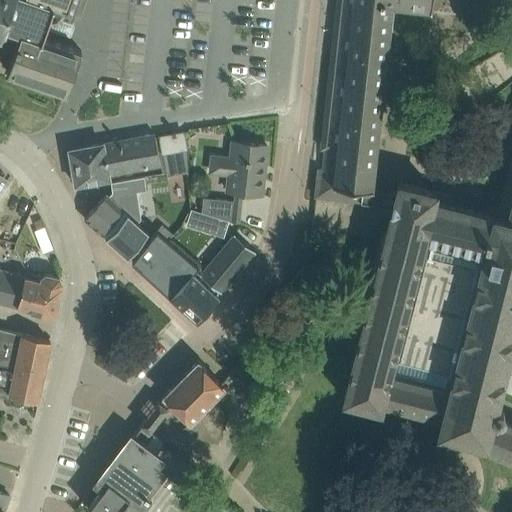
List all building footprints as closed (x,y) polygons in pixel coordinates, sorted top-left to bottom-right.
[(0,0),(0,30),(1,31),(4,24),(21,31),(8,70),(68,91),(82,49),(39,35),(42,25),(56,30),(63,7),(70,10),(73,0),(0,0)] [(483,0),(336,0),(331,54),(322,135),(321,148),(325,148),(323,168),(319,168),(318,175),(316,195),(317,195),(361,200),(361,201),(371,203),(372,187),(376,137),(390,25),(393,4),(408,6),(432,9),(452,12),(482,15),(483,0)] [(176,133),(176,130),(172,130),(173,133),(160,136),(162,146),(163,151),(187,147),(183,131),(176,133)] [(155,132),(126,138),(132,170),(161,165),(159,152),(155,132)] [(126,138),(98,143),(104,178),(110,178),(109,173),(132,170),(126,138)] [(231,157),(226,157),(213,155),(211,170),(230,172),(228,189),(262,193),(264,174),(263,173),(264,165),(265,166),(267,144),(233,140),(231,157)] [(69,148),(76,184),(96,180),(104,178),(98,143),(69,148)] [(188,171),(187,147),(163,151),(167,171),(168,175),(188,171)] [(511,423),(501,418),(503,417),(504,415),(505,413),(504,410),(503,408),(501,407),(498,407),(496,408),(510,352),(511,345),(511,344),(511,162),(505,189),(500,209),(510,211),(508,219),(434,200),(436,190),(400,180),(396,193),(392,209),(344,398),(382,407),(382,405),(443,420),(440,433),(485,445),(484,447),(511,458),(511,423)] [(107,193),(85,217),(102,233),(103,233),(106,236),(106,237),(128,257),(149,231),(138,221),(142,217),(137,191),(147,189),(145,175),(111,181),(113,191),(109,195),(107,193)] [(241,221),(242,205),(243,200),(234,199),(221,198),(203,196),(202,210),(226,218),(233,220),(241,221)] [(199,228),(204,212),(191,208),(186,224),(199,228)] [(355,275),(366,228),(342,223),(331,269),(355,275)] [(35,230),(38,239),(49,235),(45,226),(35,230)] [(147,241),(132,260),(137,264),(198,320),(219,295),(218,295),(221,291),(200,272),(201,271),(197,268),(198,268),(190,261),(162,236),(157,230),(147,241)] [(201,271),(200,272),(221,291),(222,292),(256,251),(234,232),(201,271)] [(41,275),(41,279),(14,273),(3,270),(0,268),(0,302),(35,311),(56,316),(63,281),(60,275),(46,272),(41,275)] [(0,326),(0,390),(9,393),(17,395),(37,400),(39,400),(48,355),(47,355),(51,339),(31,335),(0,326)] [(226,413),(211,399),(225,385),(199,359),(164,394),(155,406),(157,407),(158,405),(166,408),(168,406),(174,410),(177,406),(189,418),(187,418),(187,421),(185,425),(198,429),(196,436),(218,441),(226,413)] [(161,444),(153,454),(131,437),(115,459),(154,489),(168,471),(182,482),(193,468),(161,444)] [(136,511),(154,489),(115,459),(98,481),(104,486),(88,507),(94,511),(118,511),(124,505),(133,511),(136,511)] [(0,511),(3,511),(10,495),(0,491),(0,511)]
